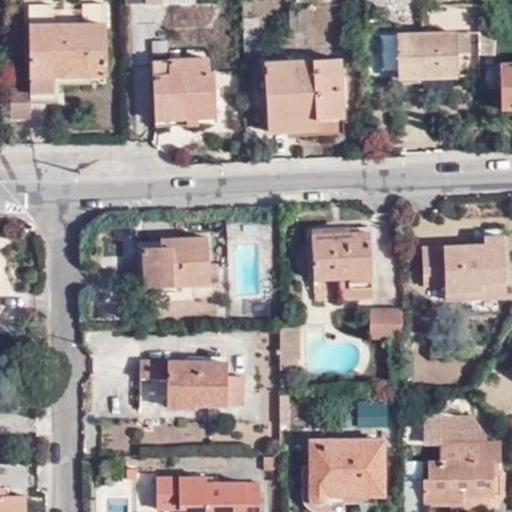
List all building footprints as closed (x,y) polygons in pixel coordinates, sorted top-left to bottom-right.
[(60,102),(61,85),(60,84),(55,83),(55,77),(92,76),(107,76),(106,5),(83,5),(84,26),(54,26),(54,6),(30,6),(32,89),(32,102),(60,102)] [(301,10),(301,12),(290,12),(291,34),(309,34),(310,22),(314,22),(313,10),(301,10)] [(397,33),(397,71),(419,70),(419,78),(457,78),(456,32),(397,33)] [(152,59),(153,74),(168,73),(167,58),(152,59)] [(208,58),(169,58),(167,58),(168,73),(153,74),(152,100),(165,99),(166,120),(197,119),(216,118),(214,71),(208,71),(208,58)] [(291,121),(317,120),(344,120),(342,59),(263,62),(266,132),(291,132),(291,121)] [(500,109),(511,108),(511,63),(499,64),(500,109)] [(419,70),(397,71),(398,79),(419,78),(419,70)] [(60,84),(61,85),(91,86),(92,76),(55,77),(55,83),(60,84)] [(11,90),(11,119),(32,119),(32,102),(32,89),(11,90)] [(155,127),(156,127),(157,125),(165,99),(152,100),(155,127)] [(157,125),(156,127),(197,126),(197,119),(166,120),(165,99),(157,125)] [(318,130),(317,120),(291,121),(291,132),(318,130)] [(373,299),(369,239),(350,239),(350,232),(312,233),(315,282),(341,281),(342,301),(373,299)] [(207,237),(170,238),(170,248),(160,248),(145,247),(146,286),(207,285),(207,274),(207,263),(207,237)] [(170,248),(170,238),(161,237),(160,248),(170,248)] [(480,246),(473,247),(423,249),(424,285),(443,285),(445,292),(480,292),(480,275),(479,266),(489,265),(504,266),(504,237),(480,237),(480,246)] [(216,264),(207,263),(207,274),(216,275),(216,264)] [(489,274),(489,265),(479,266),(480,275),(489,274)] [(402,337),(402,309),(371,308),(371,337),(402,337)] [(298,326),(280,327),(281,355),(296,356),(297,355),(298,326)] [(483,356),(489,361),(496,350),(489,346),(483,356)] [(281,355),(280,368),(296,368),(296,356),(281,355)] [(402,357),(402,378),(415,378),(414,357),(402,357)] [(195,397),(195,405),(242,405),(242,375),(225,376),(225,361),(139,361),(139,379),(168,379),(168,398),(195,397)] [(168,406),(195,405),(195,397),(168,398),(168,406)] [(493,476),(501,476),(500,440),(486,440),(487,435),(472,416),(440,416),(440,459),(429,460),(428,479),(424,479),(424,506),(451,506),(451,496),(493,496),(493,476)] [(327,496),(383,495),(383,439),(309,440),(309,454),(310,485),(310,496),(313,500),(319,502),(326,499),(327,496)] [(302,499),(304,503),(319,502),(313,500),(310,496),(310,485),(309,454),(301,453),(302,499)] [(157,509),(180,510),(187,510),(187,511),(260,511),(261,482),(206,483),(206,475),(157,475),(157,509)] [(502,476),(501,476),(493,476),(493,496),(451,496),(451,506),(463,506),(466,511),(468,511),(489,511),(495,508),(501,501),(502,498),(502,476)] [(17,511),(17,496),(5,496),(5,488),(0,488),(0,511),(17,511)] [(319,502),(304,503),(307,508),(309,509),(317,511),(344,511),(343,503),(383,503),(383,495),(327,496),(326,499),(319,502)] [(17,496),(17,511),(26,511),(27,496),(17,496)]
